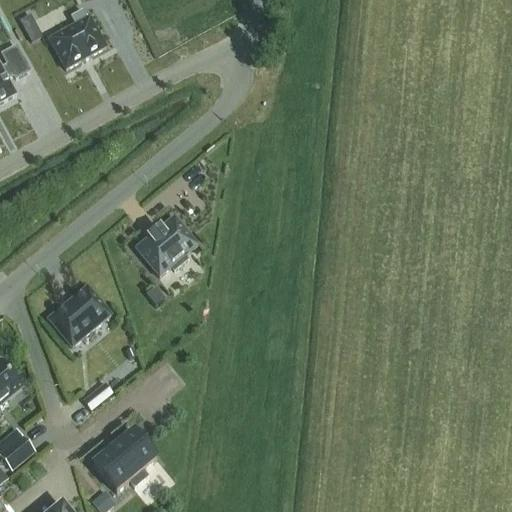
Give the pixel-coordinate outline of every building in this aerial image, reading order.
[(70,20),(75,29),(49,43),(65,73),(105,51),(89,21),(87,22),(82,13),(70,20)] [(19,24),(32,47),(43,41),(30,18),(19,24)] [(0,110),(16,102),(7,84),(13,81),(15,84),(30,77),(16,52),(2,60),(8,71),(1,74),(0,71),(0,110)] [(149,243),(137,254),(159,280),(171,270),(175,273),(188,262),(185,258),(197,248),(174,221),(161,232),(160,231),(148,241),(149,243)] [(156,291),(147,299),(157,311),(166,304),(156,291)] [(72,351),(110,319),(87,292),(49,323),(72,351)] [(0,409),(22,392),(1,366),(0,366),(0,409)] [(108,383),(87,403),(97,413),(118,394),(108,383)] [(143,474),(157,463),(134,435),(93,469),(116,496),(129,485),(135,491),(148,480),(143,474)] [(0,461),(12,476),(36,457),(23,441),(0,459),(0,461)] [(0,490),(9,483),(0,472),(0,490)] [(104,497),(92,507),(95,511),(109,511),(114,508),(104,497)]
